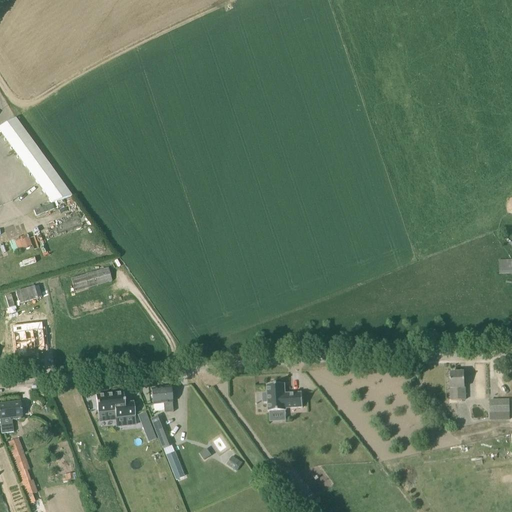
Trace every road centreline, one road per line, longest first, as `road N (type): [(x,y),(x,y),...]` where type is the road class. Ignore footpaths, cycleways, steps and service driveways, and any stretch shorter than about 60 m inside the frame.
road 1 (unclassified): [(0,385),(262,363),(511,355)]
road 2 (track): [(231,0),(122,48),(28,103),(10,99),(0,82)]
